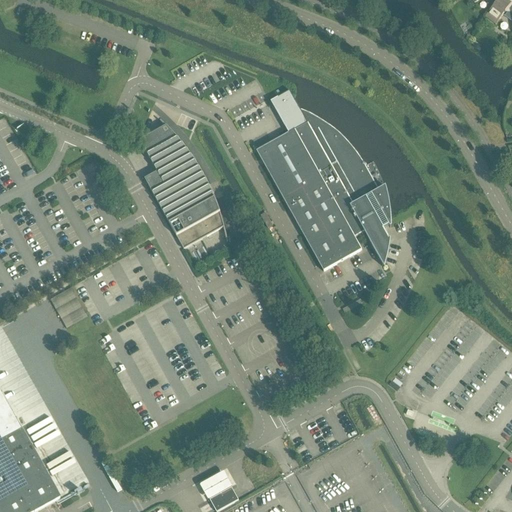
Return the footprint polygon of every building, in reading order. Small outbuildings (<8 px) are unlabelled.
[(505,0),(498,0),(497,2),(485,17),(496,25),(505,13),(511,13),(511,0),(510,3),(505,0)] [(284,137),(257,152),(324,272),(362,252),(357,240),(364,235),(369,235),(385,265),(391,243),(384,231),(391,228),(386,189),(380,192),(357,153),(327,123),(301,111),(290,92),(271,102),(272,103),(289,134),(284,137)] [(142,144),(143,148),(161,179),(148,186),(184,251),(224,229),(225,236),(227,242),(228,242),(227,236),(225,228),(222,219),(220,211),(216,200),(210,188),(207,182),(204,176),(199,168),(194,160),(189,152),(184,146),(179,141),(175,135),(168,128),(161,121),(160,122),(162,124),(168,130),(142,144)] [(66,329),(87,318),(71,289),(50,301),(66,329)] [(288,315),(284,318),(288,325),(293,322),(288,315)] [(0,511),(36,511),(58,500),(0,396),(0,511)] [(210,501),(215,511),(219,511),(239,501),(232,489),(210,501)]
